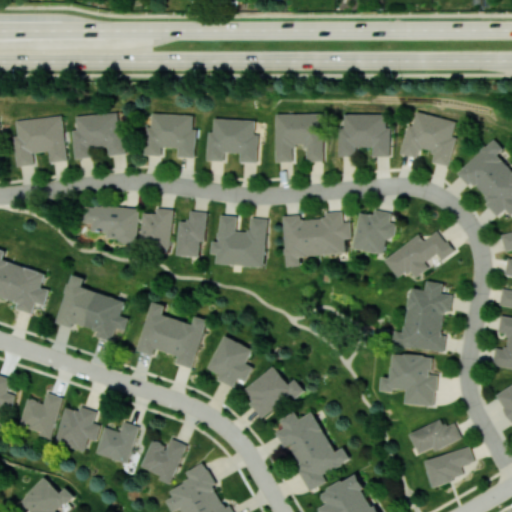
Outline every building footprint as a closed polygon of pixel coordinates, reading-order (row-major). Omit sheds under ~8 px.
[(401,153),(418,157),(420,148),(435,151),(432,161),(450,165),(457,135),(453,135),(456,120),(416,110),(413,124),(408,123),(401,153)] [(126,153),(123,118),(118,119),(118,112),(76,114),(77,128),(74,129),(76,158),(94,156),(93,147),(108,146),(109,154),(126,153)] [(192,114),(151,112),(151,125),(146,125),(145,154),(162,154),(162,146),(178,147),(177,156),(195,157),(196,128),(192,128),(192,114)] [(276,113),(277,160),(294,160),(294,145),(306,145),(307,160),(325,160),(324,112),(276,113)] [(339,155),(356,155),(356,147),(372,147),(372,155),(391,155),(391,126),(386,126),(386,113),(344,113),(344,126),(339,126),(339,155)] [(16,119),(18,134),(14,135),(17,165),(35,164),(34,152),(49,150),(50,161),(67,159),(63,114),(16,119)] [(255,119),(214,118),(214,131),(209,131),(208,159),(225,160),(225,151),(241,152),(241,161),(258,162),(259,133),(254,133),(255,119)] [(511,168),(498,153),(504,148),(494,138),(459,171),(500,214),(506,208),(511,215),(511,214),(511,168)] [(86,205),(85,222),(93,222),(93,231),(108,231),(108,239),(138,241),(140,207),(86,205)] [(143,212),(142,245),(172,246),(173,208),(157,207),(157,212),(143,212)] [(360,211),(354,248),(384,253),(387,236),(395,238),(397,224),(391,222),(393,212),(374,209),(374,213),(360,211)] [(208,211),(190,210),(189,221),(180,220),(178,254),(201,255),(201,240),(206,241),(208,211)] [(285,215),(288,266),(302,265),(301,255),(346,252),(346,237),(352,237),(351,221),(344,221),(344,213),(302,216),(302,214),(285,215)] [(266,266),(269,218),(252,217),(251,230),(238,229),(239,216),(221,214),(220,240),(214,240),(213,253),(219,253),(218,263),(266,266)] [(386,258),(400,278),(412,269),(417,277),(431,267),(427,261),(438,253),(443,260),(455,251),(440,229),(425,239),(421,233),(386,258)] [(511,248),(511,230),(501,233),(506,250),(511,248)] [(46,272),(3,260),(6,250),(0,247),(0,295),(18,301),(17,308),(33,312),(36,302),(45,304),(50,288),(42,286),(46,272)] [(511,257),(508,257),(506,275),(511,276),(511,288),(503,287),(500,305),(511,306),(511,257)] [(127,299),(83,286),(86,277),(72,273),(58,322),(75,327),(76,323),(99,329),(97,335),(113,340),(118,327),(127,329),(130,317),(122,314),(127,299)] [(413,287),(407,331),(397,330),(396,344),(445,350),(448,334),(443,334),(446,311),(452,312),(455,294),(444,292),(445,282),(428,280),(427,289),(413,287)] [(208,318),(196,315),(194,322),(164,314),(167,304),(153,300),(140,350),(155,354),(156,348),(179,354),(176,363),(195,368),(208,318)] [(493,364),(511,367),(511,315),(501,314),(499,332),(508,333),(506,348),(496,347),(493,364)] [(254,348),(225,334),(210,368),(221,373),(219,379),(235,386),(239,377),(247,381),(254,365),(248,362),(254,348)] [(436,405),(438,374),(433,374),(434,356),(395,352),(393,376),(384,376),(383,388),(408,390),(407,403),(436,405)] [(296,378),(289,383),(276,365),(243,390),(264,418),(304,388),(296,378)] [(0,416),(2,417),(5,406),(12,408),(16,394),(8,392),(12,377),(0,373),(0,416)] [(511,385),(498,393),(511,419),(511,385)] [(50,438),(63,397),(47,392),(44,402),(28,397),(20,424),(39,430),(37,434),(50,438)] [(55,441),(85,450),(89,437),(96,439),(101,423),(94,422),(98,410),(82,405),(80,410),(66,406),(55,441)] [(315,410),(300,417),(297,410),(281,418),(286,427),(277,431),(285,446),(289,444),(312,489),(328,481),(324,473),(352,459),(345,446),(335,451),(315,410)] [(411,432),(420,453),(435,447),(436,449),(463,438),(457,421),(445,426),(443,419),(411,432)] [(97,453),(129,462),(140,425),(125,420),(122,430),(105,425),(97,453)] [(187,443),(172,437),(169,445),(153,439),(143,466),(162,473),(160,479),(172,483),(187,443)] [(426,459),(435,485),(467,475),(464,466),(476,462),(471,445),(426,459)] [(186,511),(236,511),(231,500),(225,503),(206,462),(188,470),(192,479),(171,488),(175,496),(168,499),(174,511),(184,507),(186,511)] [(322,511),(381,511),(377,503),(374,505),(357,473),(321,491),(327,503),(320,507),(322,511)] [(63,491),(48,476),(22,499),(33,510),(30,511),(61,511),(60,510),(77,495),(69,486),(63,491)]
